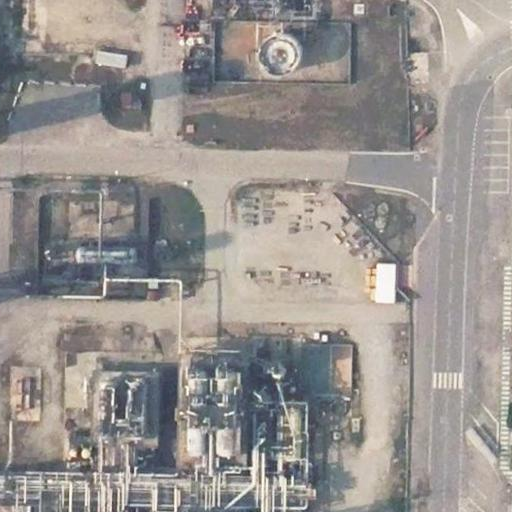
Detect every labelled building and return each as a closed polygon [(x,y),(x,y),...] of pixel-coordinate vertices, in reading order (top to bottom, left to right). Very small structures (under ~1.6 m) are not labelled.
[(351,23),(213,22),(213,82),(351,82),(351,23)] [(337,287),(245,285),(243,360),(336,362),(337,287)] [(415,316),(388,315),(386,337),(414,338),(415,316)] [(399,369),(383,368),(382,384),(398,385),(399,369)] [(81,397),(81,402),(82,404),(83,406),(87,409),(90,410),(94,410),(98,409),(102,405),(103,401),(103,397),(101,394),(99,391),(93,389),(88,389),(83,393),(81,397)] [(88,428),(84,431),(82,434),(79,441),(80,446),(81,451),(86,457),(93,461),(98,461),(107,458),(111,454),(114,449),(115,443),(114,437),(111,432),(109,430),(107,428),(101,426),(95,425),(88,428)] [(385,511),(387,461),(359,459),(357,511),(385,511)]
